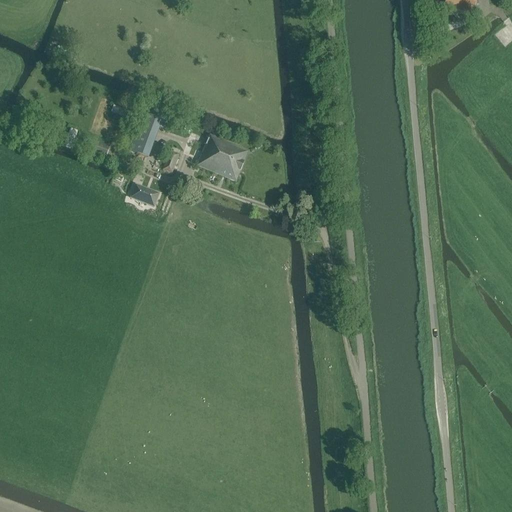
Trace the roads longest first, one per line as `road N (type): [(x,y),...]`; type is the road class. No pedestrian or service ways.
road 1 (unclassified): [(452,511),(403,0)]
road 2 (unclassified): [(376,511),(329,0)]
